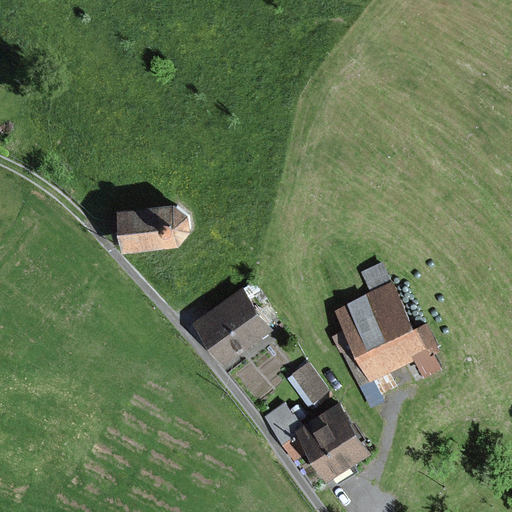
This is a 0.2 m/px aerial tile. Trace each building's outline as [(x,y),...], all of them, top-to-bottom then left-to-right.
[(127,207),(131,244),(184,238),(194,224),(192,211),(180,201),(127,207)] [(403,282),(344,310),(378,383),(437,355),(403,282)] [(249,289),(206,320),(231,356),(275,326),(249,289)] [(316,401),(337,385),(313,355),(292,372),(316,401)] [(346,402),(305,429),(288,404),(270,417),(297,456),(315,444),(334,472),(375,445),(346,402)]
